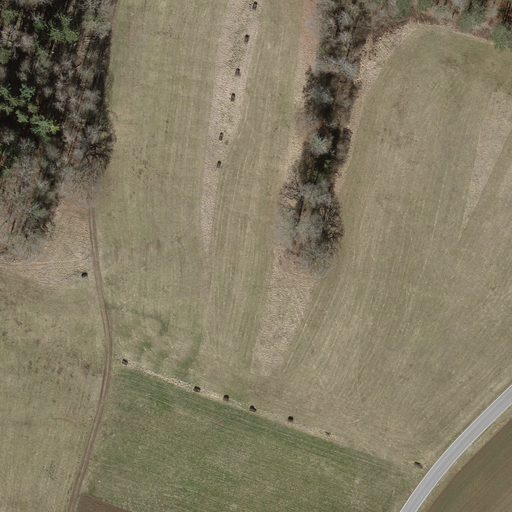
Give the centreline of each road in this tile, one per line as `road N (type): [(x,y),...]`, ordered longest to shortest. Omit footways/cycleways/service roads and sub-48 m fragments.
road 1 (track): [(65,511),(106,352),(90,219),(92,97),(107,0)]
road 2 (tertiary): [(408,511),(511,394)]
